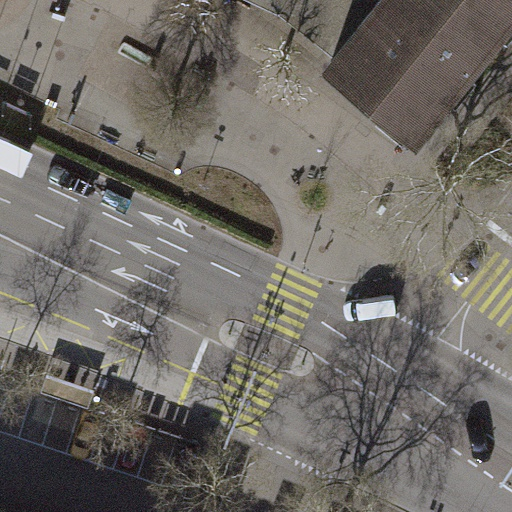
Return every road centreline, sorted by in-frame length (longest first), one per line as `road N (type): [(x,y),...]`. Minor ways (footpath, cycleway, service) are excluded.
road 1 (primary): [(385,406),(0,236)]
road 2 (residential): [(511,241),(385,406)]
road 3 (primary): [(511,474),(385,406)]
